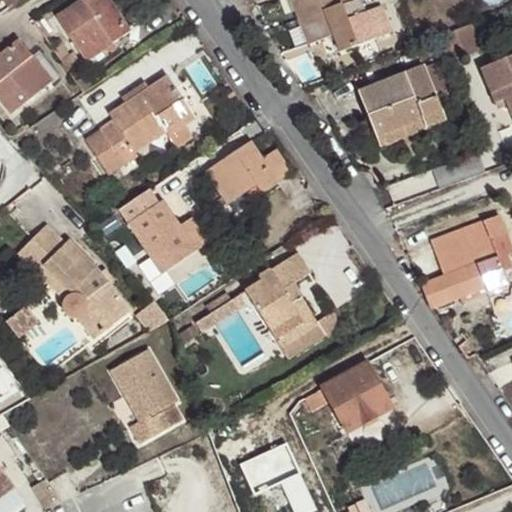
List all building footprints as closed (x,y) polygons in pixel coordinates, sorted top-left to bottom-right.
[(87,0),(58,20),(82,58),(102,46),(104,51),(129,34),(116,15),(131,6),(126,0),(87,0)] [(298,0),(292,2),(300,23),(324,14),(319,0),(298,0)] [(351,0),(319,0),(324,14),(342,7),(352,3),(351,0)] [(389,36),(379,9),(347,21),(342,7),(324,14),(333,38),(339,55),(389,36)] [(333,38),(324,14),(300,23),(309,47),(333,38)] [(0,56),(0,55),(0,101),(11,116),(52,83),(31,58),(19,43),(0,56)] [(102,46),(82,58),(86,63),(104,51),(102,46)] [(31,58),(52,83),(59,78),(39,52),(31,58)] [(511,58),(482,71),(491,97),(501,93),(511,119),(511,58)] [(421,122),(425,130),(444,123),(424,69),(358,94),(375,139),(421,122)] [(100,132),(85,142),(107,176),(122,166),(122,167),(136,159),(134,156),(164,137),(166,140),(185,127),(196,120),(167,78),(149,91),(125,106),(126,107),(109,117),(113,123),(100,131),(100,132)] [(121,100),(125,106),(149,91),(145,84),(121,100)] [(379,147),(425,130),(421,122),(375,139),(379,147)] [(185,127),(166,140),(174,152),(193,139),(185,127)] [(227,207),(245,196),(256,189),(261,196),(291,177),(276,154),(263,162),(252,145),(206,175),(227,207)] [(256,189),(245,196),(251,202),(261,196),(256,189)] [(150,193),(118,214),(154,264),(165,256),(175,249),(180,256),(205,239),(192,220),(179,229),(162,203),(158,205),(150,193)] [(421,286),(430,311),(484,291),(487,295),(509,286),(491,241),(504,236),(498,219),(430,244),(440,273),(443,279),(421,286)] [(108,285),(99,275),(94,267),(69,242),(66,245),(46,227),(18,255),(64,304),(63,309),(65,316),(72,321),(78,320),(95,341),(130,313),(108,285)] [(170,263),(180,256),(175,249),(165,256),(170,263)] [(277,344),(316,320),(295,286),(310,275),(298,254),(271,272),(272,274),(245,292),(277,344)] [(105,271),(99,275),(108,285),(113,282),(105,271)] [(443,279),(440,273),(419,281),(421,286),(443,279)] [(217,326),(237,313),(246,306),(238,297),(195,325),(203,336),(217,326)] [(149,333),(168,322),(153,303),(136,318),(149,333)] [(23,338),(42,323),(30,307),(10,322),(23,338)] [(326,336),(316,320),(277,344),(288,361),(326,336)] [(178,403),(148,351),(111,372),(140,423),(132,429),(142,445),(183,422),(174,406),(178,403)] [(391,410),(366,366),(304,400),(325,438),(344,429),(347,433),(391,410)] [(0,447),(0,499),(25,480),(0,447)]
